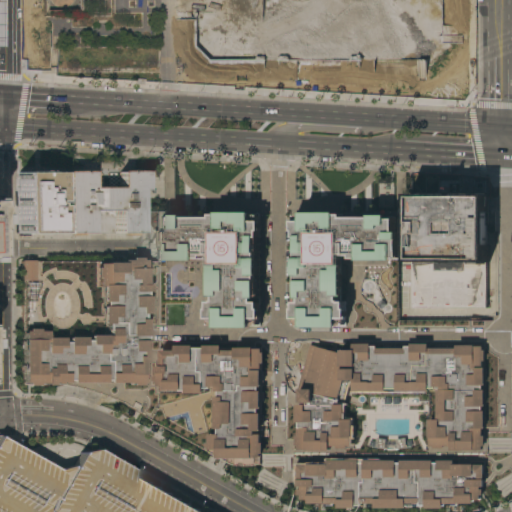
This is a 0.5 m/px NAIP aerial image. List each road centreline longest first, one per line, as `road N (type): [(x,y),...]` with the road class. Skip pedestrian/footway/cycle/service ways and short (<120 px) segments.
road 1 (primary): [(0,126),(281,144)]
road 2 (primary): [(387,120),(125,104)]
road 3 (residential): [(250,511),(107,431),(52,416)]
road 4 (residential): [(1,248),(6,96)]
road 5 (residential): [(143,249),(1,248)]
